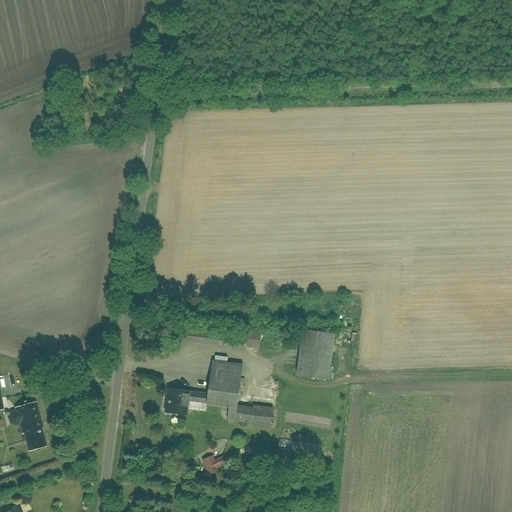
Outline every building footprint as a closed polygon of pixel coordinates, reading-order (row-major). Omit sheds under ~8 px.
[(247,333),(246,349),(260,351),(262,334),(247,333)] [(300,333),(294,377),(326,381),(332,337),(300,333)] [(181,338),(180,344),(233,350),(234,344),(181,338)] [(204,409),(227,413),(226,425),(268,430),(270,410),(234,406),(240,368),(211,364),(204,409)] [(204,396),(189,395),(189,393),(166,391),(164,415),(187,418),(188,412),(203,413),(204,396)] [(15,408),(27,453),(47,448),(34,403),(15,408)] [(280,440),(278,453),(317,457),(318,444),(280,440)] [(221,446),(220,453),(253,457),(254,449),(221,446)] [(212,457),(201,462),(208,477),(218,473),(217,471),(226,467),(222,459),(214,463),(212,457)]
